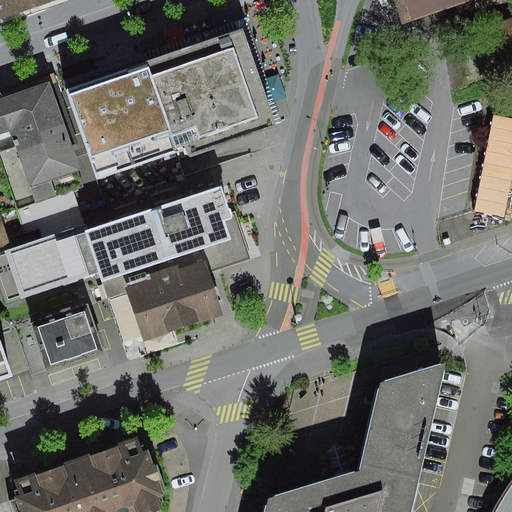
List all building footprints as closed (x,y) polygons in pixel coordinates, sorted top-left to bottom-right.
[(0,0),(0,14),(2,21),(57,0),(0,0)] [(396,0),(405,22),(463,0),(396,0)] [(511,21),(495,28),(511,74),(511,73),(511,21)] [(242,31),(150,63),(180,151),(185,149),(188,155),(275,124),(242,31)] [(180,151),(150,63),(71,93),(97,179),(180,151)] [(53,83),(0,101),(0,155),(18,211),(26,235),(38,230),(44,238),(84,223),(72,193),(85,187),(79,172),(83,170),(53,83)] [(0,155),(0,249),(3,248),(9,239),(3,216),(18,211),(0,155)] [(215,187),(80,232),(97,281),(101,280),(107,299),(124,293),(141,343),(220,316),(206,274),(250,260),(234,212),(224,216),(215,187)] [(66,289),(59,250),(16,257),(22,296),(66,289)] [(0,382),(41,369),(29,333),(13,338),(0,301),(0,382)] [(113,351),(100,306),(55,320),(69,365),(113,351)] [(263,496),(259,511),(400,511),(434,364),(375,382),(355,469),(263,496)] [(186,511),(160,435),(7,487),(15,511),(186,511)]
